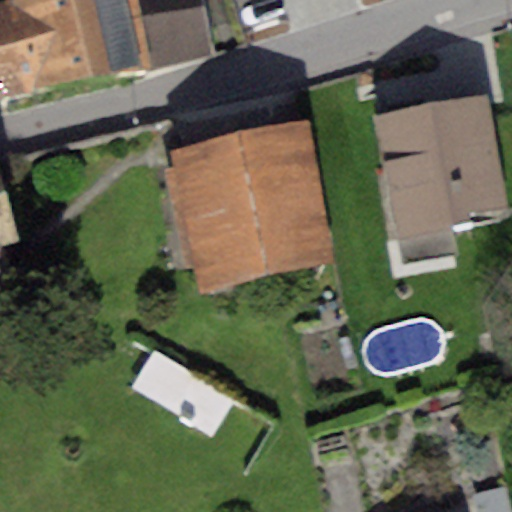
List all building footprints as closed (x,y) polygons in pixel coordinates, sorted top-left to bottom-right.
[(137,0),(17,0),(0,4),(0,99),(152,66),(137,0)] [(201,0),(137,0),(152,66),(213,53),(201,0)] [(481,101),(377,119),(403,265),(460,255),(454,219),(500,211),(481,101)] [(305,125),(173,154),(202,286),(334,257),(305,125)] [(0,162),(0,276),(9,275),(2,241),(17,237),(0,162)] [(231,403),(153,354),(131,389),(209,438),(231,403)] [(511,511),(511,506),(509,488),(477,494),(479,511),(511,511)]
